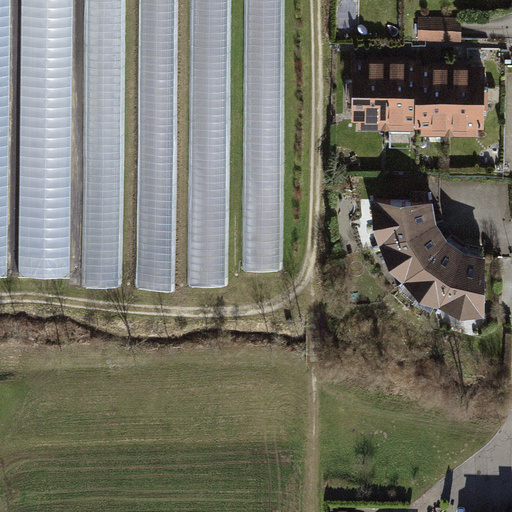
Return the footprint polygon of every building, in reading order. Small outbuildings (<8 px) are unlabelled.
[(0,0),(0,272),(11,273),(13,0),(0,0)] [(20,0),(17,272),(73,273),(75,0),(20,0)] [(85,0),(82,285),(122,286),(125,0),(85,0)] [(138,0),(135,285),(175,290),(179,0),(138,0)] [(191,0),(188,283),(229,284),(231,0),(191,0)] [(245,0),(243,269),(284,269),(285,0),(245,0)] [(462,39),(462,16),(419,15),(419,38),(462,39)] [(423,56),(353,55),(352,116),(359,116),(358,126),(414,126),(414,122),(415,84),(421,84),(422,59),(423,56)] [(422,132),(478,133),(478,125),(484,125),(485,60),(422,59),(421,84),(415,84),(414,122),(422,122),(422,132)] [(436,215),(432,195),(371,194),(379,241),(436,215)] [(447,232),(436,215),(379,241),(403,277),(447,232)] [(463,243),(447,232),(403,277),(438,302),(463,243)] [(485,313),(486,249),(463,243),(438,302),(485,313)]
